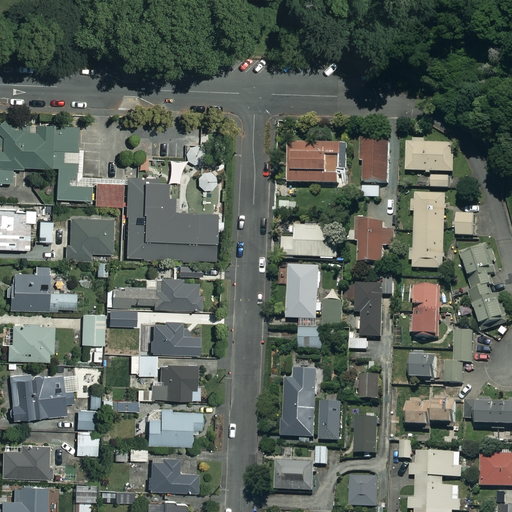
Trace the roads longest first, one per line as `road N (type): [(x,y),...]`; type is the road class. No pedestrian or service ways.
road 1 (residential): [(258,94),(238,511)]
road 2 (residential): [(511,265),(479,155),(463,133),(419,103),(258,94)]
road 3 (residential): [(0,88),(258,94)]
